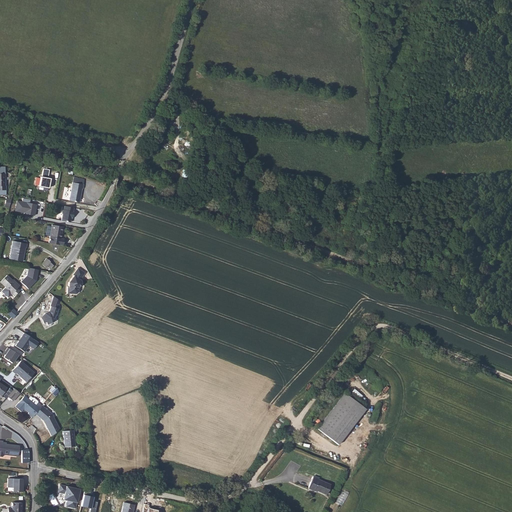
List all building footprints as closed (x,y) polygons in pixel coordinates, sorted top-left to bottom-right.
[(49,188),(51,178),(48,177),(42,176),(41,176),(39,186),(49,188)] [(73,178),(69,202),(80,203),(83,189),(84,189),(86,180),(73,178)] [(15,211),(29,215),(32,204),(30,203),(30,200),(23,198),(22,201),(17,200),(15,211)] [(72,210),(63,208),(62,211),(61,211),(60,215),(61,215),(59,222),(68,224),(70,218),(71,218),(72,214),(71,214),(72,210)] [(56,242),(57,236),(59,237),(61,231),(49,227),(44,244),(57,248),(58,243),(56,242)] [(13,242),(11,260),(24,262),(26,248),(28,248),(28,244),(13,242)] [(53,262),(48,259),(43,265),(48,268),(49,267),(52,270),(56,266),(52,263),(53,262)] [(27,275),(22,282),(29,289),(35,283),(34,282),(36,280),(37,280),(39,269),(29,267),(27,275)] [(86,272),(79,267),(73,274),(74,276),(69,282),(69,286),(68,286),(67,293),(77,293),(77,291),(79,292),(79,288),(82,283),(81,279),(86,272)] [(5,286),(0,290),(7,297),(10,293),(14,296),(20,290),(17,288),(20,285),(13,279),(12,280),(7,276),(1,282),(5,286)] [(59,301),(52,295),(48,306),(49,306),(48,311),(43,314),(44,316),(39,318),(42,324),(45,323),(46,325),(55,321),(53,317),(57,309),(56,308),(59,301)] [(12,319),(17,313),(12,308),(7,315),(12,319)] [(21,333),(13,345),(22,351),(27,344),(30,339),(21,333)] [(33,348),(37,343),(30,339),(27,344),(33,348)] [(17,354),(7,347),(5,350),(6,351),(1,360),(9,365),(17,354)] [(25,384),(35,373),(20,360),(10,371),(25,384)] [(49,390),(52,393),(57,388),(53,385),(49,390)] [(14,388),(7,396),(12,400),(19,392),(14,388)] [(26,392),(14,406),(20,411),(22,409),(31,417),(41,405),(26,392)] [(362,410),(343,394),(315,429),(335,445),(362,410)] [(54,415),(46,409),(39,417),(45,422),(48,430),(58,426),(54,415)] [(65,430),(67,446),(77,445),(76,430),(65,430)] [(2,440),(0,439),(0,455),(1,455),(2,454),(3,453),(17,454),(18,444),(1,442),(2,440)] [(311,491),(323,496),(328,486),(317,481),(317,479),(311,476),(305,490),(311,493),(311,491)] [(25,479),(10,479),(10,488),(15,488),(15,492),(25,492),(26,487),(25,487),(25,479)] [(79,489),(60,485),(58,492),(64,494),(63,499),(67,500),(66,506),(75,508),(79,489)] [(94,497),(83,495),(80,506),(90,508),(89,511),(95,511),(98,501),(93,501),(94,497)] [(19,511),(20,503),(10,503),(10,509),(6,509),(5,511),(19,511)]
